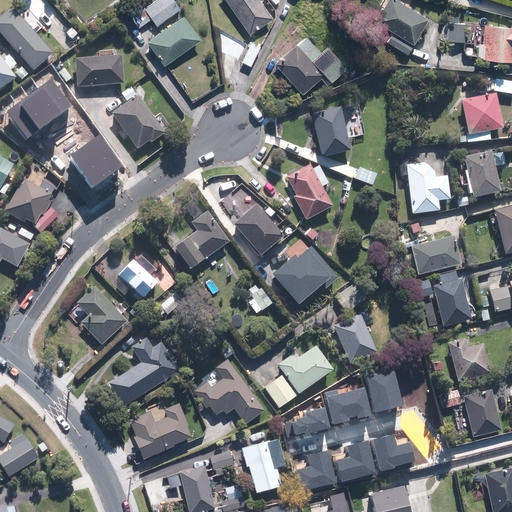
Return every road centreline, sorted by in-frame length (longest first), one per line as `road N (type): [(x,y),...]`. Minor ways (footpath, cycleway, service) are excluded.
road 1 (residential): [(229,128),(70,251),(0,355)]
road 2 (residential): [(0,355),(73,425),(120,511)]
